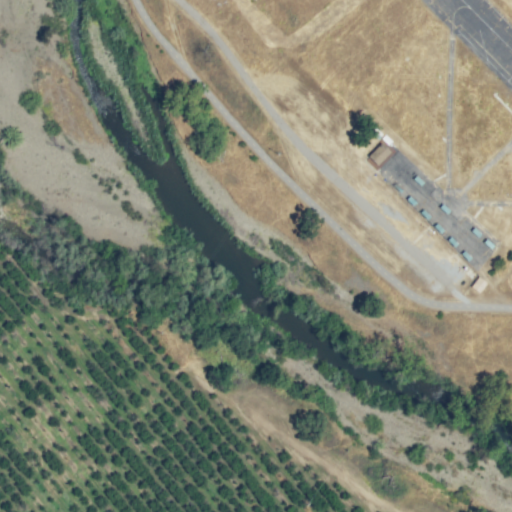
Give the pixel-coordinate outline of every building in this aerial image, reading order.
[(375,170),(365,160),(368,157),(367,155),(373,149),(372,148),(381,139),(387,145),(388,144),(395,151),(375,170)] [(420,185),(412,178),(415,175),(423,182),(420,185)] [(399,192),(392,185),(395,182),(402,189),(399,192)] [(413,206),(405,199),(409,196),(416,203),(413,206)] [(446,214),(438,207),(442,203),(449,210),(446,214)] [(427,220),(419,212),(422,209),(430,216),(427,220)] [(440,234),(433,226),(436,223),(443,230),(440,234)] [(477,237),(470,230),(473,227),(480,233),(477,237)] [(454,247),(446,239),(450,236),(457,244),(454,247)] [(467,261),(460,253),(464,250),(471,258),(467,261)] [(478,293),(470,286),(478,276),(486,283),(478,293)]
